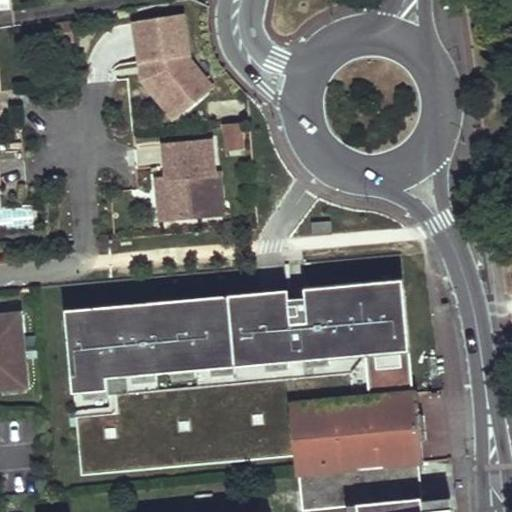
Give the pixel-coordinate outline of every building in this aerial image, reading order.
[(190,60),(183,16),(134,24),(140,63),(147,62),(149,75),(182,113),(212,88),(190,60)] [(149,75),(147,62),(140,63),(142,81),(175,120),(182,113),(149,75)] [(223,148),(240,148),(240,122),(223,122),(223,148)] [(213,140),(164,145),(167,178),(157,179),(158,190),(163,189),(168,192),(169,199),(159,200),(161,220),(204,216),(201,196),(208,195),(205,176),(216,175),(216,173),(213,140)] [(224,214),(221,173),(216,173),(216,175),(205,176),(208,195),(201,196),(204,216),(224,214)] [(168,192),(163,189),(158,190),(159,200),(169,199),(168,192)] [(314,233),(333,231),(331,221),(313,222),(314,233)] [(66,310),(73,393),(109,390),(109,394),(128,393),(126,376),(365,354),(369,395),(412,391),(402,280),(66,310)] [(21,315),(0,316),(0,388),(27,387),(21,315)] [(419,393),(292,404),(301,475),(422,463),(427,462),(419,393)] [(422,463),(301,475),(304,511),(361,505),(362,511),(455,511),(454,498),(426,501),(422,463)]
